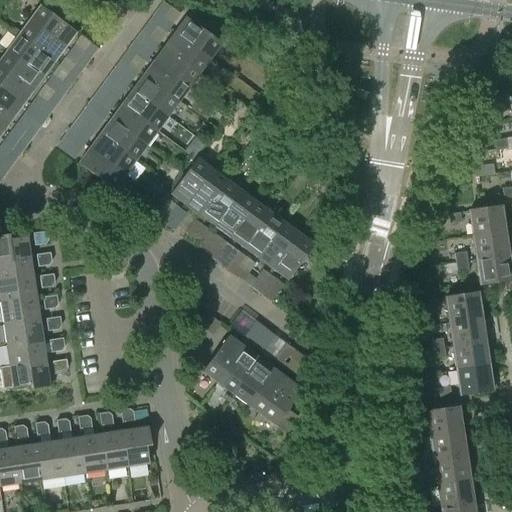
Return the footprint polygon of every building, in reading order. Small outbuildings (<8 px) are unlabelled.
[(51,0),(43,0),(29,21),(64,47),(75,32),(63,23),(70,14),(51,0)] [(157,27),(163,19),(154,12),(149,20),(157,27)] [(208,19),(201,29),(185,17),(174,32),(210,59),(228,34),(208,19)] [(172,25),(163,19),(157,27),(167,33),(172,25)] [(64,47),(29,21),(18,35),(54,61),(64,47)] [(174,32),(163,47),(199,73),(210,59),(174,32)] [(18,35),(7,50),(43,76),(54,61),(18,35)] [(136,56),(142,47),(133,41),(127,50),(136,56)] [(75,61),(81,53),(73,46),(66,55),(75,61)] [(151,54),(142,47),(136,56),(145,63),(151,54)] [(199,73),(163,47),(152,61),(188,88),(199,73)] [(43,76),(7,50),(0,59),(0,66),(33,90),(43,76)] [(81,53),(75,61),(84,68),(91,59),(81,53)] [(188,88),(152,61),(142,76),(178,102),(188,88)] [(0,66),(0,88),(22,105),(33,90),(0,66)] [(115,85),(121,76),(112,70),(106,78),(115,85)] [(54,90),(60,82),(51,75),(45,84),(54,90)] [(121,76),(115,85),(124,92),(130,83),(121,76)] [(178,102),(142,76),(131,91),(167,117),(178,102)] [(69,88),(60,82),(54,90),(63,97),(69,88)] [(0,88),(0,111),(11,120),(22,105),(0,88)] [(131,91),(121,105),(157,131),(167,117),(131,91)] [(93,114),(100,105),(91,99),(84,107),(93,114)] [(472,104),(468,105),(461,126),(462,130),(476,128),(472,104)] [(33,119),(39,111),(30,105),(24,113),(33,119)] [(100,105),(93,114),(103,121),(109,112),(100,105)] [(121,105),(110,119),(146,146),(157,131),(121,105)] [(0,133),(1,134),(11,120),(0,111),(0,133)] [(48,118),(39,111),(33,119),(42,126),(48,118)] [(110,119),(99,134),(135,160),(146,146),(110,119)] [(72,143),(78,134),(69,128),(63,136),(72,143)] [(11,148),(18,140),(9,133),(3,142),(11,148)] [(87,141),(78,134),(72,143),(81,150),(87,141)] [(99,134),(89,148),(125,175),(135,160),(99,134)] [(18,140),(11,148),(20,155),(27,147),(18,140)] [(495,150),(507,149),(505,140),(494,141),(495,150)] [(125,175),(89,148),(77,164),(113,190),(125,175)] [(508,158),(507,149),(495,150),(496,160),(508,158)] [(185,207),(211,171),(195,159),(169,196),(185,207)] [(226,181),(211,171),(185,207),(199,218),(226,181)] [(226,181),(199,218),(214,228),(240,192),(226,181)] [(511,187),(501,190),(502,199),(511,197),(511,187)] [(255,202),(240,192),(214,228),(228,239),(255,202)] [(269,213),(255,202),(228,239),(243,249),(269,213)] [(177,208),(170,217),(179,224),(185,214),(177,208)] [(471,237),(504,232),(501,208),(468,213),(471,237)] [(269,213),(243,249),(257,260),(288,217),(285,214),(280,221),(269,213)] [(461,223),(459,214),(447,216),(449,225),(461,223)] [(173,232),(179,224),(170,217),(164,225),(164,226),(173,232)] [(288,217),(257,260),(272,270),(298,234),(287,226),(291,219),(288,217)] [(206,229),(199,238),(208,245),(215,236),(206,229)] [(47,232),(33,234),(35,247),(45,245),(48,241),(47,232)] [(508,256),(504,232),(471,237),(475,261),(508,256)] [(298,234),(272,270),(287,281),(313,245),(298,234)] [(12,262),(30,259),(27,238),(10,240),(9,236),(0,236),(0,259),(12,258),(12,262)] [(208,245),(199,238),(193,247),(202,253),(208,245)] [(235,250),(229,259),(237,266),(244,257),(235,250)] [(50,253),(36,256),(38,268),(49,266),(51,263),(50,253)] [(455,263),(466,262),(465,253),(453,255),(455,263)] [(508,256),(475,261),(478,286),(511,281),(508,256)] [(34,281),(30,259),(12,262),(12,258),(0,259),(0,281),(15,279),(15,283),(34,281)] [(237,266),(229,259),(222,268),(231,274),(237,266)] [(468,271),(466,262),(455,263),(456,273),(468,271)] [(257,281),(266,287),(272,278),(264,272),(257,281)] [(39,277),(40,280),(41,289),(52,288),(54,284),(53,275),(39,277)] [(37,302),(34,281),(15,283),(15,279),(0,281),(0,303),(18,300),(18,305),(37,302)] [(266,287),(257,281),(251,289),(259,296),(266,287)] [(448,324),(481,319),(477,294),(444,299),(448,324)] [(56,296),(43,298),(44,311),(55,309),(58,305),(56,296)] [(18,300),(0,303),(0,304),(3,324),(21,322),(22,326),(40,323),(37,302),(18,305),(18,300)] [(437,310),(436,300),(424,302),(426,312),(437,310)] [(205,311),(194,326),(208,335),(218,320),(205,311)] [(59,318),(46,320),(48,332),(58,330),(61,327),(59,318)] [(484,342),(481,319),(448,324),(451,347),(484,342)] [(43,345),(40,323),(22,326),(21,322),(3,324),(6,346),(24,343),(25,347),(43,345)] [(255,322),(249,331),(257,337),(263,329),(255,322)] [(257,337),(249,331),(242,340),(251,346),(257,337)] [(217,384),(243,348),(228,336),(201,372),(217,384)] [(49,341),(49,344),(51,353),(62,352),(64,348),(63,339),(49,341)] [(431,350),(443,349),(441,339),(430,341),(431,350)] [(484,342),(451,347),(455,371),(488,366),(484,342)] [(6,346),(9,366),(9,367),(27,364),(28,369),(46,366),(43,345),(25,347),(24,343),(6,346)] [(284,344),(278,352),(286,359),(293,350),(284,344)] [(258,358),(243,348),(217,384),(231,394),(258,358)] [(443,349),(431,350),(433,360),(444,358),(443,349)] [(286,359),(278,352),(271,361),(280,367),(286,359)] [(272,369),(258,358),(231,394),(245,405),(272,369)] [(52,363),(54,375),(65,373),(67,370),(66,361),(52,363)] [(9,367),(9,366),(0,366),(0,390),(30,386),(31,391),(50,388),(46,366),(28,369),(27,364),(9,367)] [(492,391),(488,366),(455,371),(459,396),(492,391)] [(272,369),(245,405),(260,415),(286,380),(272,369)] [(306,373),(300,382),(308,389),(315,380),(306,373)] [(286,380),(260,415),(285,434),(297,418),(287,411),(302,391),(286,380)] [(449,388),(438,390),(439,399),(450,397),(449,388)] [(429,438),(462,433),(458,408),(425,413),(429,438)] [(129,409),(120,411),(122,425),(134,423),(132,412),(129,409)] [(108,413),(99,414),(101,428),(113,426),(111,415),(108,413)] [(418,424),(417,415),(405,416),(407,426),(418,424)] [(86,416),(77,418),(79,432),(92,430),(90,419),(86,416)] [(58,435),(61,435),(70,433),(68,422),(65,420),(56,421),(58,435)] [(44,423),(35,424),(37,438),(49,436),(47,425),(44,423)] [(23,426),(14,428),(16,442),(28,440),(26,429),(23,426)] [(147,427),(126,431),(129,449),(124,450),(127,468),(148,464),(146,447),(150,446),(147,427)] [(126,431),(104,434),(107,452),(102,453),(105,471),(127,468),(124,450),(129,449),(126,431)] [(465,457),(462,433),(429,438),(433,462),(465,457)] [(104,434),(83,437),(86,455),(81,456),(84,475),(105,471),(102,453),(107,452),(104,434)] [(83,437),(62,440),(65,459),(60,460),(62,478),(84,475),(81,456),(86,455),(83,437)] [(62,440),(40,444),(43,462),(38,463),(41,481),(62,478),(60,460),(65,459),(62,440)] [(40,444),(19,447),(22,465),(17,466),(20,485),(41,481),(38,463),(43,462),(40,444)] [(19,447),(0,450),(0,465),(1,469),(0,468),(0,487),(20,485),(17,466),(22,465),(19,447)] [(413,465),(424,463),(423,454),(411,455),(413,465)] [(469,480),(465,457),(433,462),(436,485),(469,480)] [(473,504),(469,480),(436,485),(440,509),(473,504)] [(420,511),(421,511),(432,510),(430,501),(419,503),(420,511)]
